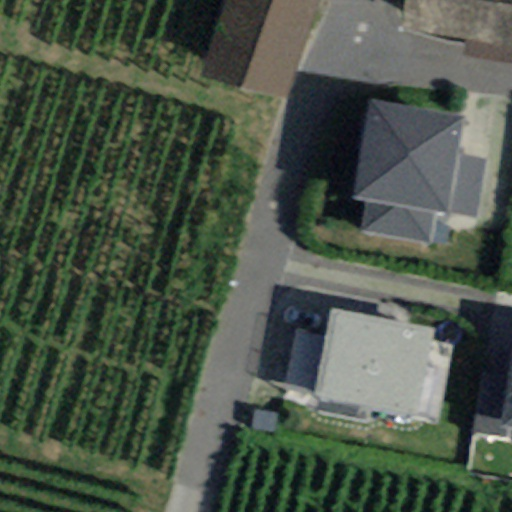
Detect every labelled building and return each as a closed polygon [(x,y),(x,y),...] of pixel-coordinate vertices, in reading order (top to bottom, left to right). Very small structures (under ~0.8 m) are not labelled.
[(225,0),(200,77),(287,101),(323,0),(225,0)] [(466,41),(472,0),(406,0),(403,31),(466,41)] [(511,64),(511,0),(472,0),(466,41),(463,57),(511,64)] [(464,116),(368,99),(351,198),(365,201),(360,233),(427,245),(433,212),(447,215),(447,211),(457,155),(464,116)] [(457,155),(447,211),(475,216),(485,160),(457,155)] [(436,330),(331,308),(313,397),(418,418),(437,422),(453,344),(433,340),(436,330)] [(511,428),(511,366),(508,390),(501,427),(506,428),(511,428)] [(501,427),(508,390),(481,385),(472,433),(504,439),(506,428),(501,427)]
